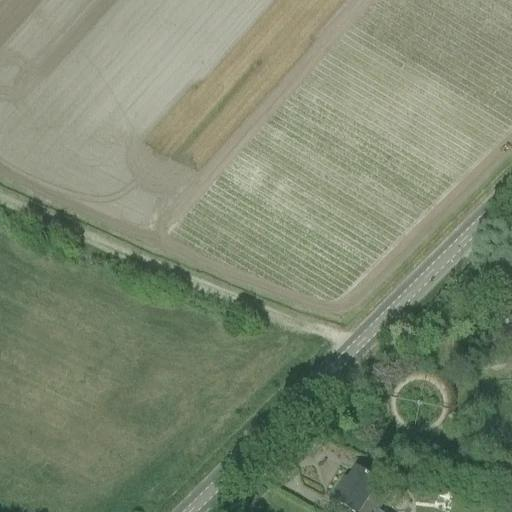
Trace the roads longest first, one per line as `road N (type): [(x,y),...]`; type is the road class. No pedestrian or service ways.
road 1 (tertiary): [(190,511),(511,193)]
road 2 (track): [(0,200),(269,316),(331,333),(353,350)]
